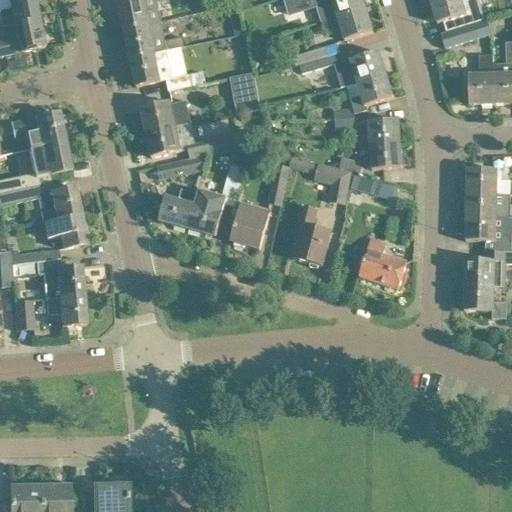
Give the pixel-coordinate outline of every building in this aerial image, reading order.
[(8,0),(11,10),(0,12),(0,23),(1,28),(14,26),(38,20),(33,0),(8,0)] [(124,32),(161,24),(158,10),(154,0),(149,0),(143,1),(142,0),(135,0),(118,4),(124,32)] [(283,0),(289,17),(317,8),(318,11),(322,23),(366,10),(362,0),(283,0)] [(440,0),(431,3),(438,25),(443,24),(446,33),(484,22),(477,0),(440,0)] [(49,5),(50,32),(62,31),(61,5),(49,5)] [(237,7),(228,9),(235,38),(244,36),(237,7)] [(373,34),(366,10),(322,23),(326,35),(341,31),(345,43),(373,34)] [(17,39),(0,42),(0,58),(13,56),(16,71),(26,69),(23,54),(45,49),(38,20),(14,26),(17,39)] [(488,22),(441,36),(445,50),(492,36),(488,22)] [(184,38),(165,42),(161,24),(124,32),(130,60),(167,52),(185,48),(184,38)] [(511,105),(511,44),(506,45),(505,65),(492,65),(494,106),(511,105)] [(338,45),(309,54),(311,63),(340,55),(338,45)] [(154,55),(130,60),(136,89),(161,84),(166,82),(168,94),(192,89),(189,76),(173,79),(167,52),(154,55)] [(311,63),(299,66),(302,76),(333,67),(340,89),(357,85),(386,76),(379,53),(354,61),(350,62),(343,64),(340,55),(311,63)] [(494,106),(492,65),(492,57),(479,57),(479,77),(469,77),(470,107),(494,106)] [(254,75),(229,80),(237,116),(261,112),(254,75)] [(393,100),(386,76),(357,85),(364,109),(393,100)] [(170,104),(141,110),(146,135),(190,126),(185,104),(171,107),(170,104)] [(32,109),(23,111),(25,122),(34,120),(32,109)] [(354,111),(334,113),(335,121),(355,120),(354,111)] [(11,125),(15,141),(27,138),(29,151),(65,143),(59,115),(11,125)] [(355,120),(335,121),(336,131),(356,131),(355,120)] [(244,121),(193,125),(194,140),(245,136),(244,121)] [(400,146),(399,122),(369,124),(370,148),(400,146)] [(196,147),(191,125),(190,126),(146,135),(152,160),(181,154),(188,152),(191,162),(207,158),(218,156),(242,153),(236,138),(215,143),(196,147)] [(0,196),(52,185),(50,176),(71,172),(65,143),(29,151),(35,176),(12,181),(0,183),(0,196)] [(402,170),(400,146),(370,148),(372,172),(402,170)] [(204,170),(207,158),(191,162),(157,169),(159,181),(180,176),(204,170)] [(291,158),(289,169),(290,169),(290,170),(316,177),(314,182),(331,187),(328,204),(346,207),(352,173),(319,165),(291,158)] [(342,159),(339,169),(360,174),(363,164),(342,159)] [(235,209),(245,170),(231,166),(222,198),(227,200),(225,206),(235,209)] [(282,208),(290,170),(290,169),(289,169),(275,166),(267,205),(282,208)] [(511,182),(497,182),(498,172),(468,171),(467,195),(510,197),(511,197),(511,182)] [(75,189),(54,193),(52,185),(0,196),(0,208),(38,201),(43,226),(81,218),(75,189)] [(376,185),(372,197),(395,204),(399,192),(376,185)] [(188,231),(197,197),(182,192),(179,203),(166,199),(159,223),(188,231)] [(216,239),(225,206),(227,200),(222,198),(199,192),(197,197),(188,231),(216,239)] [(467,219),(510,221),(510,197),(467,195),(467,219)] [(239,215),(232,243),(235,244),(234,247),(244,249),(245,247),(260,251),(270,214),(255,210),(241,207),(239,215)] [(303,227),(294,261),(310,265),(309,268),(318,271),(319,268),(323,269),(332,233),(313,228),(317,212),(303,207),(298,226),(303,227)] [(87,246),(81,218),(43,226),(47,241),(60,238),(63,251),(87,246)] [(467,219),(466,243),(486,244),(486,254),(503,254),(511,255),(511,221),(510,221),(467,219)] [(399,291),(407,265),(383,257),(386,247),(371,242),(359,279),(399,291)] [(18,252),(10,253),(12,266),(35,263),(60,260),(59,251),(19,256),(18,252)] [(12,266),(10,253),(0,254),(0,275),(1,289),(13,289),(13,282),(12,266)] [(511,265),(511,254),(503,254),(485,254),(485,264),(465,263),(465,288),(494,289),(494,288),(504,289),(505,265),(511,265)] [(61,270),(60,260),(35,263),(36,277),(44,276),(45,286),(46,301),(60,300),(84,298),(81,269),(61,270)] [(494,305),(494,289),(465,288),(464,312),(493,313),(492,321),(507,321),(507,305),(494,305)] [(86,327),(84,298),(60,300),(46,301),(48,316),(61,315),(62,329),(86,327)] [(33,303),(15,304),(16,332),(34,331),(33,303)] [(107,490),(94,490),(94,511),(127,511),(127,487),(107,487),(107,490)] [(40,511),(40,488),(10,489),(9,511),(40,511)] [(70,511),(70,488),(40,488),(40,511),(70,511)]
